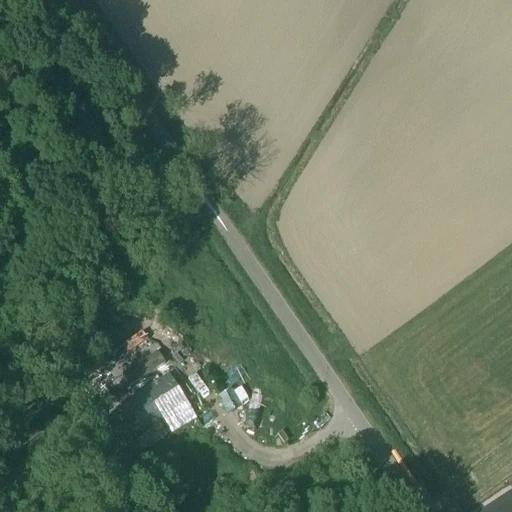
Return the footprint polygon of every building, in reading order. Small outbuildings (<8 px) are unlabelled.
[(124,394),(164,366),(155,353),(115,382),(124,394)] [(94,367),(100,376),(117,365),(111,356),(94,367)] [(127,399),(141,425),(186,400),(171,374),(127,399)] [(142,437),(148,446),(165,435),(159,426),(142,437)] [(510,486),(511,484),(510,481),(471,510),(468,511),(511,511),(511,510),(499,494),(510,486)]
